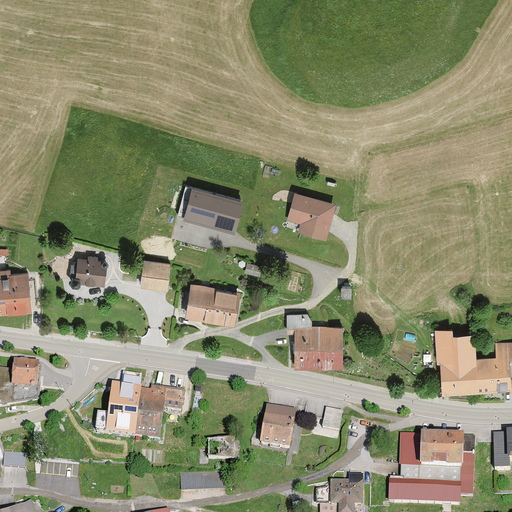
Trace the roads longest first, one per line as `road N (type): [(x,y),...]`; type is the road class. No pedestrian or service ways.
road 1 (secondary): [(91,351),(280,377),(455,413),(511,414)]
road 2 (unclassified): [(91,351),(69,396),(0,425)]
